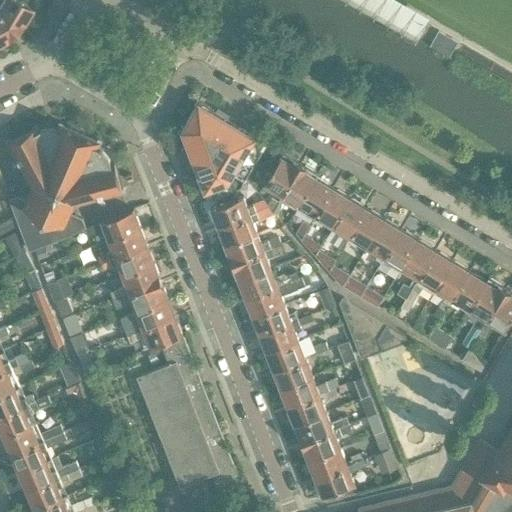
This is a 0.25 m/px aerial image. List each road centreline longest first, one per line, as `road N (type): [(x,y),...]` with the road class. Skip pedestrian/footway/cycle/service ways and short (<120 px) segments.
road 1 (residential): [(133,112),(289,511)]
road 2 (residential): [(176,39),(511,242)]
